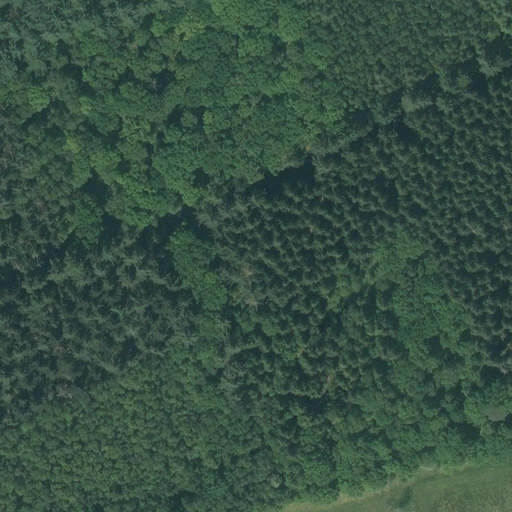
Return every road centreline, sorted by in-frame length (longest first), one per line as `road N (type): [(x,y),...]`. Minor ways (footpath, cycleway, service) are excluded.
road 1 (track): [(33,511),(298,465),(511,383)]
road 2 (track): [(511,59),(73,264)]
road 3 (track): [(274,471),(161,221)]
road 4 (track): [(73,264),(0,99)]
